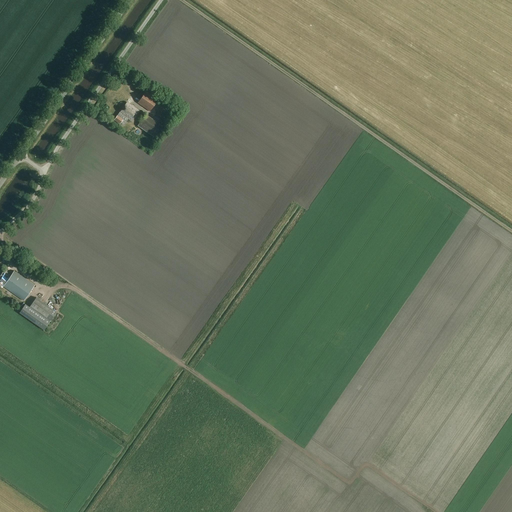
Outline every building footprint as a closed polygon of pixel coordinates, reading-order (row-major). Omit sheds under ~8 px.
[(150,112),(159,100),(147,91),(138,103),(150,112)] [(132,121),(139,111),(127,102),(114,120),(120,124),(123,119),(121,117),(123,115),(132,121)] [(155,138),(163,126),(146,114),(138,125),(155,138)] [(35,285),(14,271),(10,277),(5,273),(0,279),(0,281),(2,284),(2,285),(24,301),(35,285)] [(47,317),(53,310),(36,298),(31,306),(47,317)] [(50,322),(25,305),(19,313),(44,331),(50,322)]
